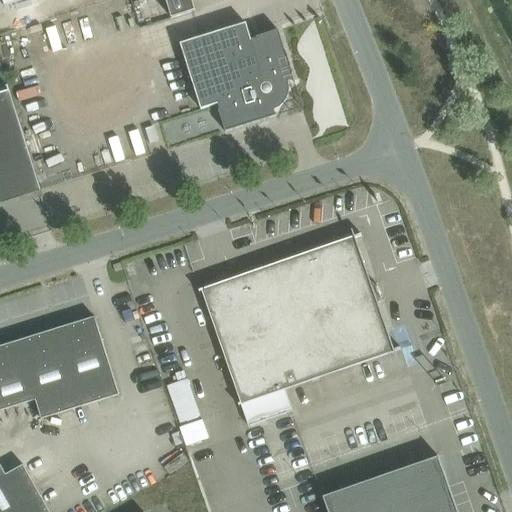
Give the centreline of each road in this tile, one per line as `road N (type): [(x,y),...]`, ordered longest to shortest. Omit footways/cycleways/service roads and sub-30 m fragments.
road 1 (unclassified): [(0,276),(405,150)]
road 2 (unclassified): [(511,449),(405,150)]
road 3 (unclassified): [(405,150),(346,0)]
